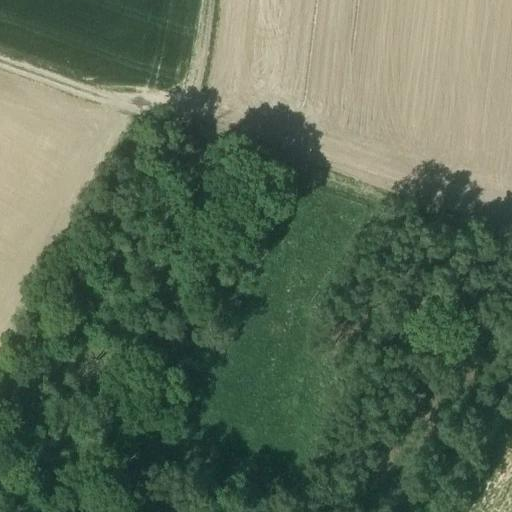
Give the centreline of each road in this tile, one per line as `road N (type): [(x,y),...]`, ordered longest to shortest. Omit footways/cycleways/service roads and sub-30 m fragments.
road 1 (track): [(511,251),(168,125)]
road 2 (track): [(168,125),(0,65)]
road 3 (track): [(210,0),(198,80),(168,125)]
